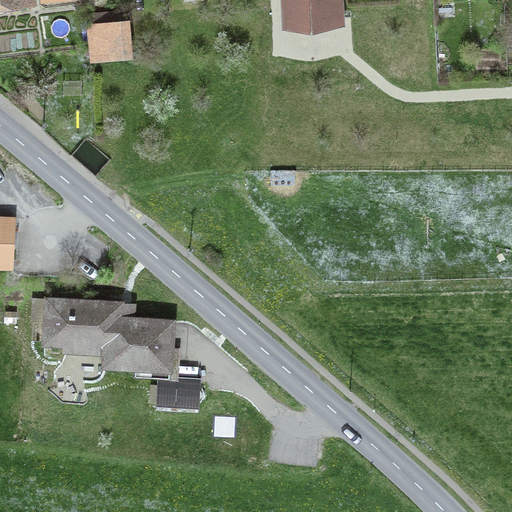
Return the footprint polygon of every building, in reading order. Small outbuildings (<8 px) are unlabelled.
[(0,0),(0,10),(36,6),(35,0),(0,0)] [(282,0),(284,30),(345,27),(343,0),(282,0)] [(87,25),(90,64),(133,60),(129,20),(87,25)] [(38,299),(34,353),(91,357),(90,370),(153,374),(165,375),(168,322),(119,318),(120,304),(38,299)] [(196,377),(165,375),(153,374),(151,405),(194,407),(196,377)]
